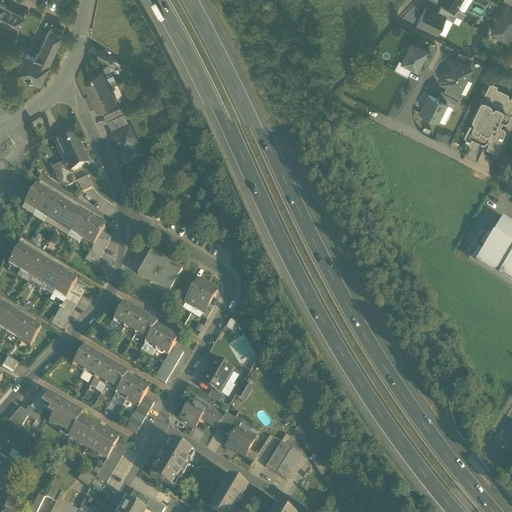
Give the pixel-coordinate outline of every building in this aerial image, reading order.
[(440,0),(452,7),(456,9),(461,0),(440,0)] [(0,22),(17,31),(24,17),(5,7),(5,6),(0,3),(0,22)] [(456,16),(441,7),(437,14),(445,18),(453,22),(456,16)] [(491,32),(508,43),(511,36),(511,10),(506,7),(491,32)] [(437,14),(425,8),(417,24),(437,34),(445,18),(437,14)] [(39,82),(39,83),(40,82),(48,65),(48,64),(62,34),(50,28),(38,54),(35,53),(33,57),(26,54),(25,53),(25,54),(17,71),(16,72),(17,72),(24,75),(24,76),(25,76),(31,79),(32,79),(39,82)] [(427,50),(411,42),(401,61),(401,62),(412,67),(417,70),(427,50)] [(111,57),(100,50),(92,45),(87,52),(96,57),(106,64),(107,64),(111,57)] [(446,86),(459,93),(460,92),(466,79),(471,69),(452,59),(451,61),(449,60),(445,67),(447,68),(444,74),(442,73),(439,80),(441,81),(440,83),(446,86)] [(412,67),(401,62),(401,61),(399,60),(394,70),(407,77),(412,67)] [(106,64),(100,70),(109,87),(116,83),(107,64),(106,64)] [(91,95),(109,87),(100,70),(90,74),(92,79),(84,82),(91,95)] [(472,82),(466,79),(460,92),(463,93),(465,95),(472,82)] [(465,136),(466,138),(472,140),(473,138),(487,145),(486,148),(493,151),(495,151),(497,150),(500,144),(500,141),(498,139),(500,136),(503,138),(506,131),(506,128),(501,126),(504,121),(506,122),(509,121),(511,113),(510,113),(511,108),(511,95),(511,98),(509,97),(510,94),(509,93),(497,87),(498,85),(493,82),(491,82),(490,84),(486,92),(486,95),(488,96),(486,100),(484,99),(482,100),(474,118),(474,120),(476,122),(474,125),(472,124),(470,125),(465,134),(465,136)] [(459,93),(446,86),(443,93),(457,100),(459,101),(463,93),(460,92),(459,93)] [(115,100),(109,87),(91,95),(97,109),(115,100)] [(441,92),(437,99),(446,103),(445,103),(453,107),(457,100),(443,93),(441,92)] [(437,99),(428,95),(420,112),(437,121),(445,103),(446,103),(437,99)] [(103,115),(106,121),(107,121),(122,114),(119,107),(103,115)] [(107,121),(112,131),(128,124),(123,113),(122,114),(107,121)] [(120,163),(136,155),(132,145),(137,142),(128,124),(112,131),(106,134),(120,163)] [(68,171),(69,173),(71,172),(87,165),(72,132),(54,140),(65,163),(68,171)] [(132,145),(136,155),(142,153),(137,142),(132,145)] [(51,170),(55,177),(68,171),(65,163),(51,170)] [(58,184),(66,189),(77,184),(71,172),(69,173),(68,171),(55,177),(58,184)] [(87,179),(82,181),(87,192),(92,189),(87,179)] [(82,194),(87,192),(82,181),(77,184),(82,194)] [(25,204),(37,212),(46,196),(35,189),(25,204)] [(37,212),(48,218),(58,203),(46,196),(37,212)] [(48,218),(60,225),(69,210),(58,203),(48,218)] [(36,214),(37,212),(25,204),(24,207),(36,214)] [(60,225),(71,232),(81,217),(69,210),(60,225)] [(37,212),(36,214),(47,221),(48,218),(37,212)] [(71,232),(83,239),(92,224),(81,217),(71,232)] [(48,218),(47,221),(58,227),(60,225),(48,218)] [(511,225),(502,220),(492,237),(485,248),(483,251),(475,263),(475,264),(511,286),(511,225)] [(104,231),(92,224),(83,239),(94,246),(96,243),(99,239),(102,234),(104,231)] [(60,225),(58,227),(70,234),(71,232),(60,225)] [(71,232),(70,234),(81,241),(83,239),(71,232)] [(480,245),(485,248),(492,237),(487,233),(480,245)] [(99,239),(107,244),(108,244),(110,239),(102,234),(99,239)] [(83,239),(81,241),(93,248),(94,246),(83,239)] [(99,239),(96,243),(106,249),(109,244),(108,244),(107,244),(99,239)] [(94,246),(93,248),(103,254),(106,249),(96,243),(94,246)] [(93,248),(91,252),(100,258),(103,254),(93,248)] [(470,260),(475,263),(483,251),(478,248),(470,260)] [(9,264),(21,271),(30,256),(19,249),(9,264)] [(91,252),(88,257),(98,263),(100,258),(91,252)] [(137,276),(169,294),(182,271),(151,253),(137,276)] [(42,263),(30,256),(21,271),(32,278),(42,263)] [(95,268),(98,263),(88,257),(85,262),(95,268)] [(53,269),(42,263),(32,278),(44,285),(53,269)] [(8,266),(20,273),(21,271),(9,264),(8,266)] [(65,276),(53,269),(44,285),(55,292),(65,276)] [(20,273),(31,280),(32,278),(21,271),(20,273)] [(76,283),(65,276),(55,292),(67,299),(68,296),(71,292),(74,287),(76,283)] [(31,280),(42,287),(44,285),(32,278),(31,280)] [(191,307),(195,309),(208,287),(198,281),(190,295),(185,304),(186,304),(187,302),(190,304),(191,307)] [(42,287),(54,294),(55,292),(44,285),(42,287)] [(74,287),(71,292),(68,296),(67,299),(66,301),(63,306),(60,310),(57,315),(54,320),(51,326),(57,329),(61,331),(64,326),(67,321),(70,316),(73,311),(75,307),(78,302),(81,298),(84,293),(74,287)] [(217,292),(208,287),(195,309),(203,314),(204,315),(209,307),(217,292)] [(67,299),(55,292),(54,294),(66,301),(67,299)] [(178,304),(184,307),(186,304),(185,304),(190,295),(185,292),(178,304)] [(114,322),(125,329),(134,312),(123,306),(114,322)] [(201,318),(207,321),(213,310),(209,307),(204,315),(203,314),(201,318)] [(14,316),(6,310),(0,320),(0,328),(8,333),(17,317),(14,316)] [(125,329),(136,335),(145,319),(134,312),(125,329)] [(29,324),(17,317),(8,333),(19,340),(29,324)] [(136,335),(147,341),(155,328),(157,325),(145,319),(136,335)] [(41,331),(29,324),(19,340),(31,347),(41,331)] [(145,344),(157,350),(166,334),(155,328),(147,341),(145,344)] [(18,342),(19,340),(8,333),(7,335),(18,342)] [(177,341),(166,334),(157,350),(157,351),(168,357),(170,353),(173,348),(177,341)] [(19,340),(18,342),(30,349),(31,347),(19,340)] [(152,358),(157,351),(157,350),(145,344),(141,352),(152,358)] [(173,348),(170,353),(180,359),(183,354),(173,348)] [(73,366),(85,372),(94,356),(83,349),(73,366)] [(168,357),(167,358),(177,364),(180,359),(170,353),(168,357)] [(85,372),(96,379),(105,363),(94,356),(85,372)] [(167,358),(164,364),(174,369),(177,364),(167,358)] [(8,359),(5,364),(15,370),(18,365),(8,359)] [(212,391),(219,395),(219,394),(233,371),(214,360),(200,384),(212,391)] [(94,381),(105,388),(116,369),(105,363),(96,379),(94,381)] [(12,375),(15,370),(5,364),(2,369),(12,375)] [(164,364),(161,369),(171,375),(174,369),(164,364)] [(105,388),(116,394),(126,378),(128,376),(116,369),(105,388)] [(161,369),(158,374),(168,380),(171,375),(161,369)] [(165,385),(168,380),(158,374),(155,379),(165,385)] [(116,394),(127,401),(137,384),(126,378),(116,394)] [(105,388),(94,381),(90,389),(101,395),(105,388)] [(148,391),(137,384),(127,401),(139,407),(141,403),(144,398),(147,393),(148,391)] [(238,398),(245,402),(253,389),(245,385),(238,398)] [(208,397),(219,404),(223,396),(219,394),(219,395),(212,391),(208,397)] [(127,401),(116,394),(111,402),(123,409),(127,401)] [(39,395),(31,409),(40,416),(45,408),(41,406),(45,399),(39,395)] [(48,414),(53,417),(61,403),(48,395),(45,399),(41,406),(45,408),(50,411),(48,414)] [(144,398),(141,403),(151,409),(154,404),(144,398)] [(83,416),(61,403),(53,417),(51,422),(57,426),(56,428),(70,436),(81,419),(83,416)] [(139,407),(138,408),(148,415),(151,409),(141,403),(139,407)] [(179,419),(195,429),(200,421),(205,412),(189,403),(179,419)] [(29,408),(25,413),(29,415),(28,418),(35,424),(40,416),(31,409),(29,408)] [(138,408),(135,414),(145,420),(148,415),(138,408)] [(20,430),(28,418),(29,415),(25,413),(20,409),(9,422),(20,430)] [(204,423),(217,430),(223,419),(224,418),(223,418),(211,411),(208,414),(204,423)] [(204,423),(208,414),(205,412),(200,421),(204,423)] [(135,414),(132,419),(142,425),(145,420),(135,414)] [(217,430),(226,435),(234,420),(225,414),(223,418),(224,418),(223,419),(217,430)] [(119,441),(81,419),(70,436),(68,440),(106,462),(107,462),(118,442),(119,441)] [(132,419),(129,424),(139,430),(142,425),(132,419)] [(241,424),(234,420),(226,435),(232,438),(236,430),(237,431),(241,424)] [(136,435),(139,430),(129,424),(126,429),(136,435)] [(226,447),(244,458),(254,441),(237,431),(236,430),(232,438),(226,447)] [(150,477),(171,489),(192,453),(171,441),(165,451),(160,448),(157,454),(162,457),(150,477)] [(96,478),(107,484),(128,448),(118,442),(107,462),(106,462),(96,478)] [(266,468),(286,481),(302,456),(281,443),(266,468)] [(14,461),(21,466),(24,460),(17,456),(19,454),(12,450),(8,457),(14,461)] [(8,457),(3,465),(9,469),(14,461),(8,457)] [(14,461),(9,469),(18,474),(21,466),(14,461)] [(0,483),(9,469),(3,465),(0,462),(0,483)] [(9,469),(0,483),(0,485),(3,487),(11,492),(18,474),(9,469)] [(93,480),(84,473),(78,481),(87,488),(93,480)] [(208,511),(209,511),(232,511),(247,488),(229,477),(208,511)] [(92,486),(101,493),(105,488),(95,481),(92,486)] [(47,497),(57,503),(58,501),(62,493),(52,488),(47,497)] [(128,501),(146,511),(163,511),(165,509),(134,491),(128,501)] [(39,495),(33,506),(39,509),(45,498),(39,495)] [(190,508),(194,502),(184,496),(180,502),(186,505),(190,508)] [(12,511),(16,503),(8,499),(4,511),(5,511),(12,511)] [(77,511),(78,510),(58,501),(57,503),(52,511),(77,511)] [(121,511),(145,511),(128,502),(121,511)]
